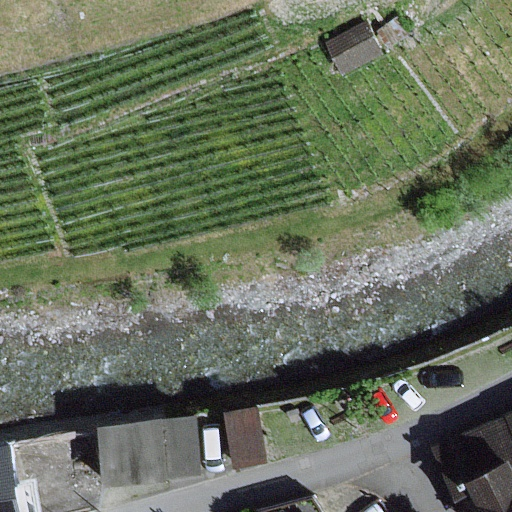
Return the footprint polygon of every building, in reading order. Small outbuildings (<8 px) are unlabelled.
[(370,20),(328,43),(344,72),(385,50),(370,20)] [(261,405),(229,409),(237,464),(268,460),(261,405)] [(511,408),(501,414),(511,436),(511,408)] [(203,413),(102,424),(108,481),(209,470),(203,413)] [(511,511),(511,436),(501,414),(437,441),(460,494),(483,484),(496,511),(511,511)] [(0,450),(0,511),(58,511),(48,443),(0,450)]
